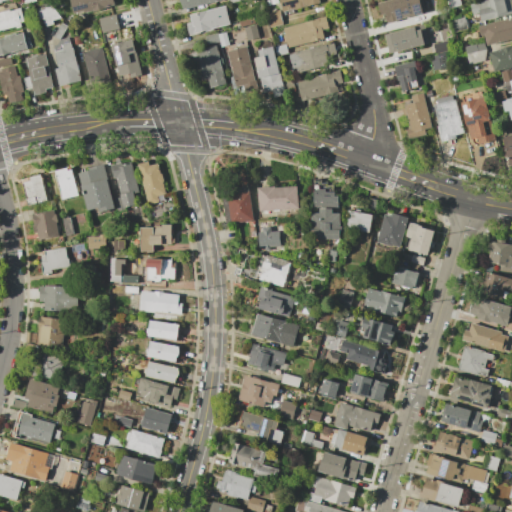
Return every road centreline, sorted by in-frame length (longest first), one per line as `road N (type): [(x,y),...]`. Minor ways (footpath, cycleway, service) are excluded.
road 1 (residential): [(146,0),(203,228),(213,302),(208,389),(177,511)]
road 2 (residential): [(473,195),(382,511)]
road 3 (secondary): [(233,127),(511,202)]
road 4 (residential): [(0,186),(15,274),(0,381)]
road 5 (residential): [(348,0),(375,107),(370,162)]
road 6 (secondary): [(0,141),(120,123)]
